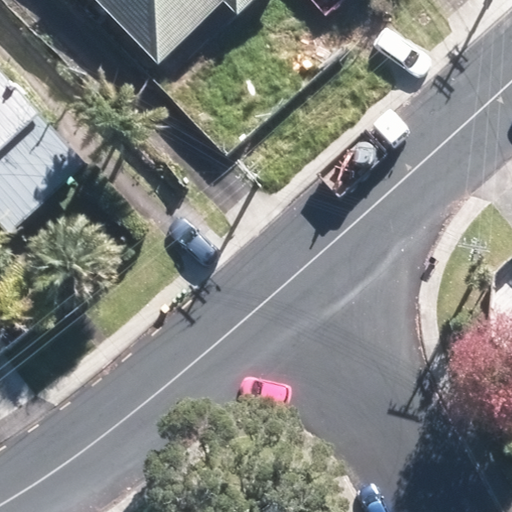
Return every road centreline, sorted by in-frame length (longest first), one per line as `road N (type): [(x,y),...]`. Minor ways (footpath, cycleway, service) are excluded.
road 1 (residential): [(0,496),(144,401),(303,270)]
road 2 (residential): [(303,270),(511,85)]
road 3 (residential): [(432,511),(303,270)]
